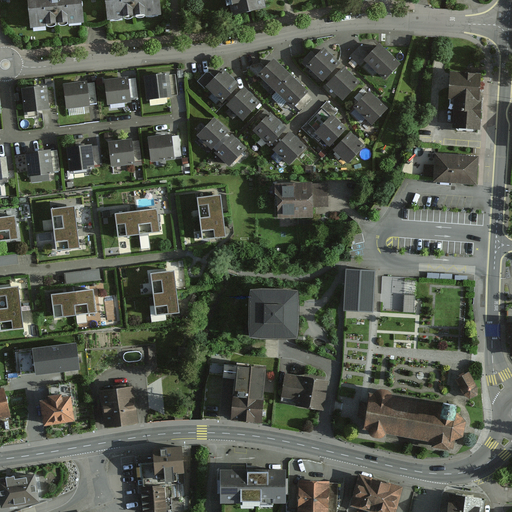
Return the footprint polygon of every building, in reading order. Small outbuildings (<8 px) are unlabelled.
[(81,0),(29,0),(32,34),(84,29),(81,0)] [(160,0),(109,0),(112,25),(162,20),(160,0)] [(269,9),(267,0),(230,0),(235,17),(269,9)] [(370,59),(392,80),(407,65),(385,43),(370,59)] [(344,66),(328,50),(313,66),(330,81),(344,66)] [(290,79),(274,63),(260,77),(276,93),(290,79)] [(349,100),(366,83),(349,67),(332,84),(349,100)] [(229,102),(245,86),(228,70),(212,86),(229,102)] [(170,74),(146,77),(149,102),(173,99),(170,74)] [(491,77),(455,76),(453,126),(489,128),(491,77)] [(130,79),(107,82),(110,106),(133,103),(130,79)] [(306,95),(290,79),(276,93),(292,109),(306,95)] [(89,82),(66,85),(69,109),(92,107),(89,82)] [(48,88),(25,90),(28,115),(51,112),(48,88)] [(249,122),(265,104),(249,88),(232,106),(249,122)] [(378,126),(393,110),(375,93),(360,109),(378,126)] [(275,146),(292,128),(277,114),(260,132),(275,146)] [(351,131),(335,116),(319,133),(335,148),(351,131)] [(233,134),(216,118),(199,136),(216,151),(233,134)] [(295,167),(312,150),(295,134),(278,152),(295,167)] [(353,166),(370,147),(356,134),(339,152),(353,166)] [(175,136),(152,139),(155,163),(178,160),(175,136)] [(234,170),(251,151),(236,137),(218,155),(234,170)] [(135,141),(112,143),(115,168),(138,165),(135,141)] [(93,146),(70,149),(73,174),(96,171),(93,146)] [(51,152),(27,155),(30,179),(54,176),(51,152)] [(433,182),(478,184),(480,156),(435,153),(433,182)] [(327,209),(327,185),(284,185),(285,219),(319,219),(319,209),(327,209)] [(198,199),(200,220),(223,218),(221,196),(198,199)] [(52,209),(55,229),(78,227),(75,207),(52,209)] [(157,210),(137,212),(140,236),(160,233),(157,210)] [(137,212),(117,215),(120,238),(140,236),(137,212)] [(0,240),(19,239),(16,216),(0,217),(0,240)] [(200,220),(203,242),(226,239),(223,218),(200,220)] [(55,229),(57,250),(80,247),(78,227),(55,229)] [(18,253),(0,254),(0,263),(19,263),(18,253)] [(66,281),(102,279),(101,268),(65,270),(66,281)] [(151,274),(154,295),(176,292),(174,271),(151,274)] [(375,274),(345,273),(343,315),(373,316),(375,274)] [(405,306),(414,307),(415,282),(406,282),(405,306)] [(0,310),(21,308),(19,286),(0,288),(0,310)] [(94,292),(73,294),(75,317),(96,315),(94,292)] [(154,295),(157,316),(179,313),(176,292),(154,295)] [(73,294),(52,296),(54,319),(75,317),(73,294)] [(249,334),(250,344),(297,344),(299,334),(299,308),(298,297),(287,295),(263,295),(251,296),(249,307),(249,334)] [(24,330),(21,308),(0,310),(0,312),(2,332),(24,330)] [(32,351),(35,374),(77,369),(74,346),(32,351)] [(185,347),(174,346),(173,358),(184,358),(185,347)] [(150,347),(122,350),(124,366),(151,364),(150,347)] [(261,405),(264,375),(237,372),(237,369),(225,367),(223,379),(236,381),(232,421),(261,423),(263,405),(261,405)] [(285,373),(282,398),(298,400),(298,403),(321,406),(325,379),(285,373)] [(469,373),(456,379),(466,397),(474,399),(478,396),(478,389),(469,373)] [(109,392),(113,426),(143,422),(138,388),(133,389),(132,384),(120,386),(121,390),(109,392)] [(0,418),(16,414),(10,390),(0,392),(0,418)] [(387,390),(376,395),(375,405),(368,404),(367,411),(366,418),(372,419),(370,429),(377,430),(378,436),(388,438),(442,446),(441,452),(457,454),(459,443),(470,441),(473,421),(463,416),(465,405),(452,403),(451,407),(401,399),(398,392),(387,390)] [(53,402),(57,423),(85,419),(81,397),(73,398),(72,395),(61,396),(62,400),(53,402)] [(185,482),(183,466),(185,466),(183,443),(153,446),(155,460),(140,462),(141,476),(143,476),(143,484),(140,484),(142,511),(144,511),(171,510),(170,495),(172,495),(171,483),(185,482)] [(283,496),(284,466),(222,465),(222,495),(283,496)] [(381,478),(361,472),(353,499),(373,505),(381,478)] [(17,477),(9,478),(9,480),(1,482),(5,507),(41,501),(37,476),(18,479),(17,477)] [(327,478),(300,478),(299,506),(327,507),(337,507),(337,482),(327,481),(327,478)] [(401,484),(381,478),(373,505),(393,511),(401,484)] [(477,511),(480,495),(450,491),(447,511),(477,511)]
